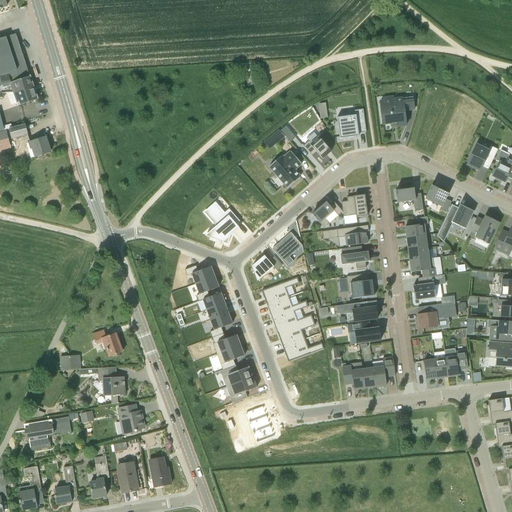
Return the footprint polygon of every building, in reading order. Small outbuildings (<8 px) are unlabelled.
[(0,86),(2,85),(0,76),(0,74),(7,73),(10,84),(30,77),(29,76),(25,78),(22,69),(26,67),(18,42),(14,43),(12,37),(7,39),(6,37),(0,39),(0,86)] [(10,84),(7,73),(0,74),(0,76),(2,85),(3,89),(11,87),(13,93),(33,87),(30,77),(10,84)] [(37,100),(33,87),(13,93),(16,102),(17,104),(18,106),(21,105),(37,100)] [(383,101),(380,102),(383,125),(392,124),(392,127),(396,127),(406,126),(404,111),(414,109),(413,100),(407,101),(406,98),(394,100),(393,97),(383,99),(383,101)] [(355,116),(337,118),(340,139),(359,137),(358,134),(366,133),(363,110),(354,111),(355,116)] [(25,125),(9,130),(12,139),(28,135),(25,125)] [(286,127),(280,131),(290,143),(295,138),(286,127)] [(0,145),(9,143),(6,131),(0,132),(0,145)] [(269,138),(274,145),(284,138),(279,131),(269,138)] [(37,157),(50,152),(45,137),(29,143),(31,150),(34,149),(37,157)] [(309,142),(303,146),(312,156),(316,152),(322,159),(331,152),(319,137),(311,144),(309,142)] [(476,145),(466,165),(477,170),(480,171),(482,167),(483,165),(489,168),(498,150),(491,147),(489,151),(476,145)] [(282,156),(269,167),(278,177),(275,179),(281,186),(284,184),(287,188),(300,177),(295,170),(302,164),(291,152),(284,158),(282,156)] [(508,179),(511,180),(511,162),(506,160),(504,165),(498,162),(491,178),(505,184),(508,179)] [(266,204),(241,175),(232,182),(242,194),(235,199),(242,207),(238,211),(247,221),(259,213),(258,212),(266,204)] [(425,199),(442,207),(440,210),(446,213),(451,202),(446,199),(448,194),(431,185),(425,199)] [(415,211),(423,210),(421,194),(415,195),(414,189),(395,191),(397,203),(413,200),(415,211)] [(347,202),(341,202),(343,217),(356,215),(356,218),(367,216),(365,195),(347,198),(347,202)] [(318,210),(312,215),(324,228),(329,224),(325,219),(334,211),(338,216),(343,212),(335,203),(330,207),(326,202),(318,210)] [(452,205),(437,236),(443,242),(444,244),(445,243),(444,242),(452,223),(463,229),(465,229),(474,212),(464,207),(459,205),(458,208),(452,205)] [(214,228),(205,236),(223,243),(227,245),(229,241),(227,241),(228,238),(231,236),(239,228),(236,225),(240,222),(229,209),(225,213),(223,214),(221,211),(219,209),(210,216),(217,224),(217,226),(216,227),(214,228)] [(477,217),(467,238),(474,241),(475,238),(489,245),(500,223),(491,219),(485,216),(484,218),(483,220),(477,217)] [(416,226),(405,227),(406,238),(425,236),(424,225),(428,224),(427,217),(415,219),(416,226)] [(357,228),(337,231),(338,239),(345,238),(347,248),(361,246),(367,246),(365,233),(358,234),(357,228)] [(502,231),(493,248),(509,256),(511,250),(511,228),(511,229),(510,228),(510,229),(509,231),(508,234),(502,231)] [(291,233),(272,249),(287,267),(293,262),(289,257),(302,246),(291,233)] [(427,246),(425,236),(406,238),(408,249),(427,246)] [(362,252),(361,246),(347,248),(341,249),(342,255),(340,255),(342,265),(355,263),(356,269),(366,268),(365,262),(369,261),(368,251),(362,252)] [(427,246),(408,249),(410,262),(428,259),(429,259),(427,246)] [(264,256),(252,266),(257,281),(274,267),(277,271),(282,267),(274,257),(269,261),(264,256)] [(433,258),(429,259),(428,259),(410,262),(411,273),(422,271),(423,278),(435,276),(433,258)] [(196,266),(185,270),(187,276),(192,274),(195,284),(215,277),(211,267),(198,272),(196,266)] [(511,273),(499,273),(498,287),(501,287),(500,295),(511,295),(511,273)] [(374,296),(373,286),(372,280),(369,280),(368,274),(346,277),(348,294),(351,293),(352,299),(374,296)] [(435,276),(423,278),(418,279),(419,285),(413,286),(415,301),(435,298),(434,286),(445,284),(444,275),(435,276)] [(215,277),(195,284),(199,295),(196,296),(199,302),(203,300),(209,297),(207,292),(218,288),(215,277)] [(297,278),(261,291),(264,299),(265,299),(268,305),(289,297),(286,288),(299,284),(297,278)] [(209,297),(203,300),(207,310),(224,304),(220,293),(209,297)] [(289,297),(268,305),(268,306),(270,312),(269,312),(272,320),(273,320),(294,312),(308,307),(306,301),(292,306),(289,297)] [(498,300),(498,306),(501,306),(500,317),(511,318),(511,306),(510,307),(510,301),(498,300)] [(367,302),(336,306),(337,314),(353,314),(354,322),(377,319),(376,307),(375,307),(365,308),(364,303),(367,303),(367,302)] [(456,317),(454,302),(448,303),(441,304),(422,307),(423,314),(417,315),(419,329),(438,327),(437,320),(456,317)] [(466,311),(465,303),(458,304),(459,312),(466,311)] [(224,304),(207,310),(210,320),(228,314),(224,304)] [(294,312),(273,320),(276,326),(275,326),(277,334),(313,321),(311,315),(298,320),(294,312)] [(214,331),(210,332),(212,338),(223,334),(221,328),(232,324),(228,314),(210,320),(214,331)] [(313,321),(277,334),(280,341),(281,341),(283,347),(284,348),(305,340),(301,331),(315,326),(313,321)] [(489,340),(510,342),(510,335),(511,335),(511,321),(498,321),(498,327),(490,326),(489,340)] [(379,328),(370,329),(369,322),(347,325),(348,333),(355,332),(356,343),(350,344),(350,345),(380,341),(379,328)] [(93,334),(96,344),(102,342),(105,351),(107,350),(110,357),(122,352),(122,351),(123,350),(121,345),(120,346),(115,334),(106,337),(103,330),(103,331),(94,335),(93,334)] [(223,334),(212,338),(214,344),(213,344),(217,354),(240,346),(236,335),(225,339),(223,334)] [(305,340),(284,348),(286,354),(285,355),(288,362),(324,349),(322,344),(308,349),(305,340)] [(489,342),(488,358),(496,358),(495,366),(506,367),(506,369),(511,369),(511,350),(510,351),(511,344),(489,342)] [(240,346),(217,354),(220,365),(223,371),(235,366),(233,360),(244,356),(240,346)] [(454,349),(444,350),(444,352),(445,358),(448,377),(459,376),(458,370),(468,368),(465,351),(455,352),(454,349)] [(444,352),(433,353),(434,360),(437,379),(448,377),(445,358),(444,352)] [(61,371),(80,369),(79,357),(61,358),(61,371)] [(383,367),(373,368),(375,387),(386,386),(385,377),(395,376),(393,358),(392,358),(382,359),(383,367)] [(54,366),(57,368),(60,363),(51,359),(46,368),(52,371),(54,366)] [(434,360),(423,361),(426,380),(437,379),(434,360)] [(223,371),(220,372),(226,387),(254,377),(251,371),(250,371),(249,368),(249,367),(237,372),(235,366),(223,371)] [(351,366),(342,367),(344,385),(353,384),(354,390),(365,388),(362,370),(352,371),(351,366)] [(97,369),(85,369),(85,375),(97,375),(100,375),(100,382),(104,382),(105,397),(111,396),(117,396),(125,395),(124,377),(116,378),(116,367),(99,368),(99,369),(97,369)] [(373,368),(362,370),(365,388),(375,387),(373,368)] [(325,387),(320,374),(290,385),(291,386),(297,401),(306,398),(305,394),(325,387)] [(254,377),(226,387),(232,403),(247,398),(245,392),(257,388),(256,387),(255,384),(256,383),(254,377)] [(501,398),(487,400),(489,412),(490,412),(492,423),(491,423),(491,424),(511,420),(511,408),(503,410),(501,398)] [(125,407),(117,409),(120,422),(125,421),(128,433),(131,433),(141,431),(140,429),(144,428),(142,415),(139,415),(138,412),(136,412),(135,405),(125,407)] [(264,417),(260,407),(242,414),(246,424),(264,417)] [(91,412),(80,415),(82,424),(92,422),(91,412)] [(30,429),(25,429),(26,438),(29,437),(31,450),(50,447),(48,435),(67,431),(66,424),(70,423),(69,417),(65,418),(52,420),(29,424),(30,429)] [(268,427),(264,417),(246,424),(250,434),(268,427)] [(509,423),(495,425),(496,429),(497,436),(498,440),(499,447),(498,447),(498,448),(502,448),(511,446),(511,434),(510,435),(509,423)] [(272,438),(268,427),(250,434),(254,444),(272,438)] [(511,446),(502,448),(502,452),(503,459),(504,459),(505,463),(506,470),(505,470),(505,471),(508,470),(511,469),(511,446)] [(97,479),(98,479),(98,482),(90,483),(92,498),(106,496),(103,475),(109,474),(106,456),(94,458),(95,465),(97,479)] [(153,479),(148,480),(150,490),(155,489),(155,487),(161,486),(171,484),(169,472),(166,472),(165,465),(163,458),(150,461),(153,479)] [(134,463),(118,466),(122,493),(130,492),(137,491),(138,491),(134,463)] [(57,495),(54,495),(56,504),(71,502),(72,502),(70,493),(77,492),(73,466),(63,468),(66,487),(58,489),(56,489),(57,495)] [(41,488),(37,467),(24,469),(25,477),(31,476),(34,489),(41,488)] [(38,508),(34,490),(19,494),(22,511),(23,510),(37,508),(38,508)]
